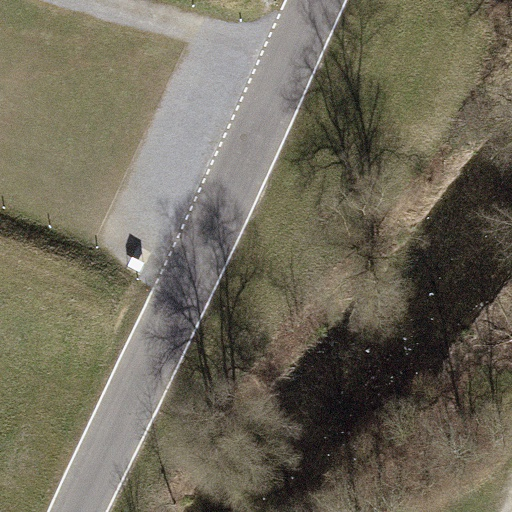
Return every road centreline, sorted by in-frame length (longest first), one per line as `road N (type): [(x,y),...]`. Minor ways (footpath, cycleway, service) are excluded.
road 1 (unclassified): [(317,0),(80,511)]
road 2 (track): [(289,65),(90,0)]
